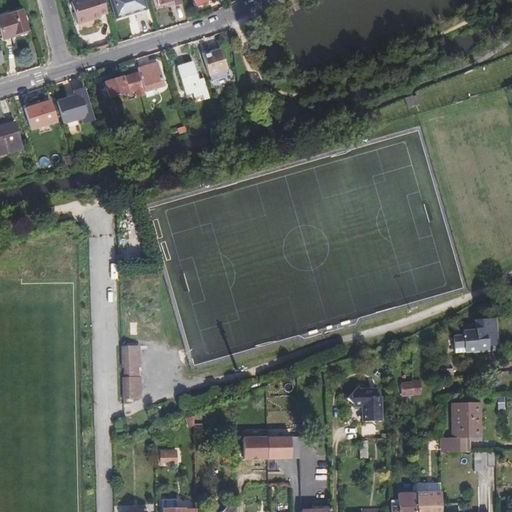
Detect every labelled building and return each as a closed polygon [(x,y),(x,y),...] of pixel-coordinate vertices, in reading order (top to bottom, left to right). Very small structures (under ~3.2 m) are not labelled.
[(96,19),(104,16),(98,0),(84,0),(67,6),(73,26),(88,21),(88,23),(96,21),(96,19)] [(104,0),(112,23),(142,14),(137,0),(104,0)] [(179,7),(177,0),(152,0),(155,8),(171,4),(173,9),(179,7)] [(0,42),(25,35),(18,14),(0,19),(0,42)] [(220,50),(203,54),(210,80),(227,75),(220,50)] [(137,68),(139,72),(144,90),(152,87),(163,84),(157,62),(137,68)] [(195,103),(209,99),(203,79),(198,81),(192,63),(177,67),(185,96),(192,94),(195,103)] [(137,98),(145,95),(144,90),(139,72),(123,77),(123,76),(105,81),(109,96),(134,89),(137,98)] [(145,95),(145,96),(154,94),(152,87),(144,90),(145,95)] [(55,105),(62,127),(80,121),(82,126),(92,123),(82,91),(72,94),(73,99),(55,105)] [(416,95),(405,99),(408,107),(418,104),(416,95)] [(28,132),(53,124),(47,103),(21,111),(28,132)] [(0,155),(20,150),(12,122),(0,125),(0,155)] [(183,134),(181,128),(174,130),(176,136),(183,134)] [(107,143),(111,154),(119,152),(115,141),(107,143)] [(70,166),(68,157),(61,159),(64,168),(70,166)] [(494,344),(491,318),(482,319),(484,345),(494,344)] [(484,345),(482,319),(468,320),(469,328),(458,329),(458,334),(448,335),(449,348),(450,348),(450,352),(485,349),(484,345)] [(140,370),(139,349),(124,349),(124,370),(126,370),(126,379),(124,379),(125,401),(141,401),(140,379),(138,379),(138,370),(140,370)] [(449,367),(435,368),(435,378),(450,377),(449,367)] [(408,395),(407,382),(396,382),(397,395),(408,395)] [(349,403),(359,403),(361,405),(362,410),(359,411),(359,420),(368,420),(372,423),(375,420),(377,420),(377,396),(374,395),(373,388),(358,388),(354,386),(343,396),(349,403)] [(349,405),(359,405),(359,411),(362,410),(361,405),(359,403),(349,403),(349,405)] [(436,436),(437,453),(461,452),(461,436),(475,436),(474,412),(451,413),(451,422),(449,422),(449,430),(451,430),(452,436),(436,436)] [(126,425),(124,417),(116,420),(119,427),(126,425)] [(191,426),(189,417),(180,419),(182,427),(191,426)] [(243,462),(299,461),(299,439),(242,440),(242,444),(233,444),(233,459),(243,459),(243,462)] [(435,451),(435,439),(423,439),(424,452),(435,451)] [(365,458),(364,440),(356,441),(357,459),(365,458)] [(173,460),(173,450),(163,451),(163,448),(158,448),(158,460),(173,460)] [(492,466),(492,452),(470,452),(471,470),(483,470),(483,466),(492,466)] [(437,493),(437,484),(411,484),(412,493),(437,493)] [(437,493),(412,493),(412,494),(411,511),(437,511),(437,505),(437,493)] [(411,511),(412,494),(393,494),(393,500),(387,500),(387,511),(411,511)]
